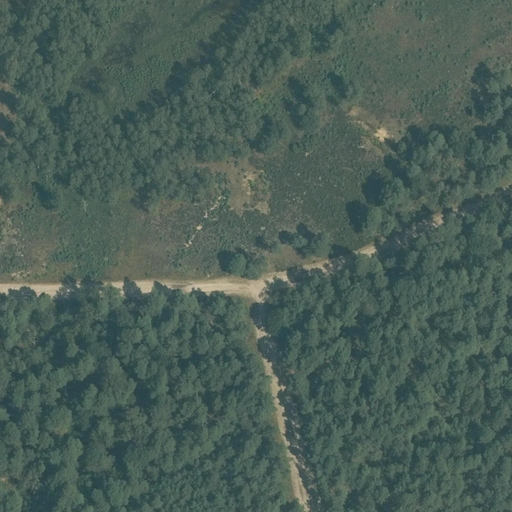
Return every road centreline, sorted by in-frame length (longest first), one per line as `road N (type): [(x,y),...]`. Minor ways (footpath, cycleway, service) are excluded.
road 1 (track): [(0,293),(251,288),(314,276),(511,193)]
road 2 (track): [(251,288),(309,511)]
